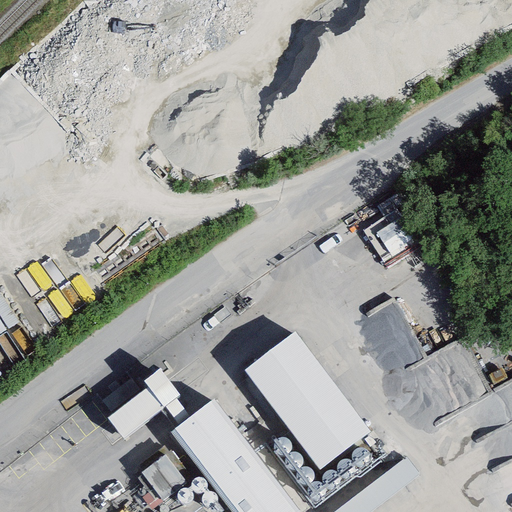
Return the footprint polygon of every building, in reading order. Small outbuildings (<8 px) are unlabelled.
[(373,235),(391,258),(409,243),(392,221),(373,235)] [(399,367),(422,353),(393,303),(369,317),(399,367)] [(306,342),(248,382),(321,485),(379,445),(306,342)] [(152,367),(97,406),(122,441),(178,402),(152,367)] [(164,455),(138,472),(155,499),(182,482),(164,455)] [(369,511),(421,479),(409,460),(328,511),(369,511)]
